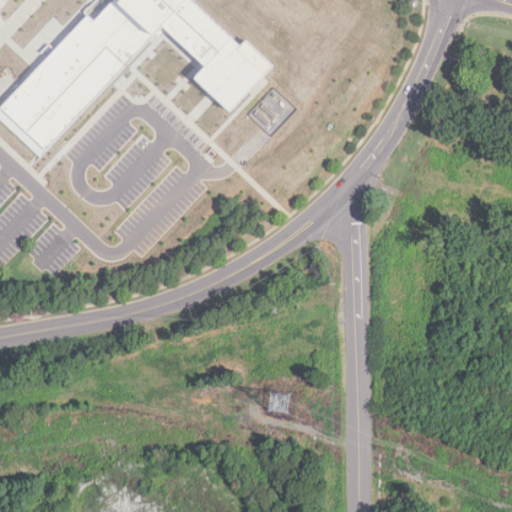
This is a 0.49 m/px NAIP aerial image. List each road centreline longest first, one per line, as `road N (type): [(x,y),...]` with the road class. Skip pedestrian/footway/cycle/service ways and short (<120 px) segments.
road 1 (tertiary): [(0,341),(168,307),(237,276),(307,229),(374,161),(429,63),(453,0)]
road 2 (residential): [(358,511),(355,252),(335,207)]
